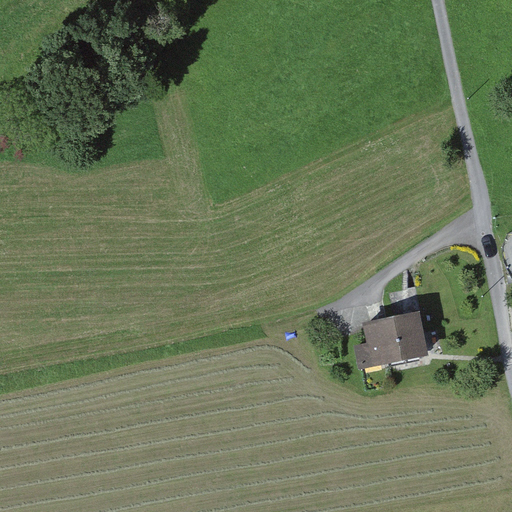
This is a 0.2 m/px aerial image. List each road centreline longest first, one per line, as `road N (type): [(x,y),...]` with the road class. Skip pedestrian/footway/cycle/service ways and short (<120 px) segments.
road 1 (track): [(511,316),(445,0)]
road 2 (track): [(493,214),(339,321)]
